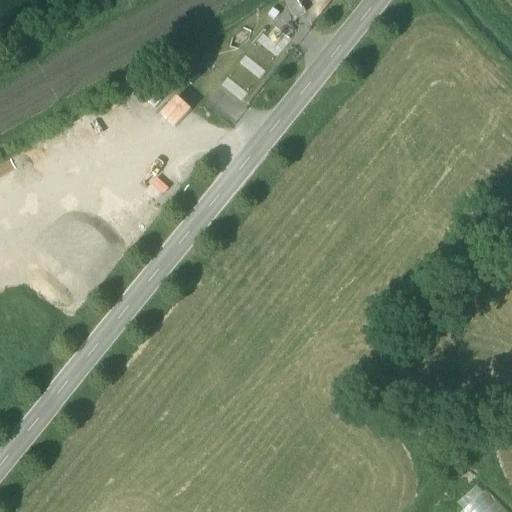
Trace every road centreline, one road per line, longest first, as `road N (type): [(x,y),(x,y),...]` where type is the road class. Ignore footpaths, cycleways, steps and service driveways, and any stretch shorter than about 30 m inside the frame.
road 1 (residential): [(0,466),(379,0)]
road 2 (track): [(266,139),(222,104),(0,196)]
